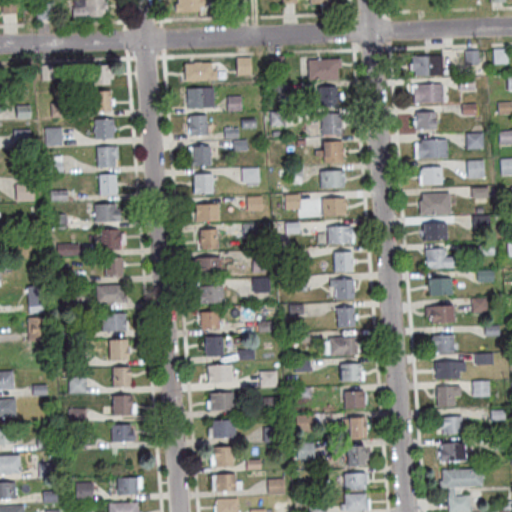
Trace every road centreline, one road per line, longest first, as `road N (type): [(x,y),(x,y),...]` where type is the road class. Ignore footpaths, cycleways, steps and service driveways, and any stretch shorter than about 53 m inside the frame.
road 1 (residential): [(179,511),(138,0)]
road 2 (residential): [(405,511),(366,0)]
road 3 (residential): [(511,26),(0,45)]
